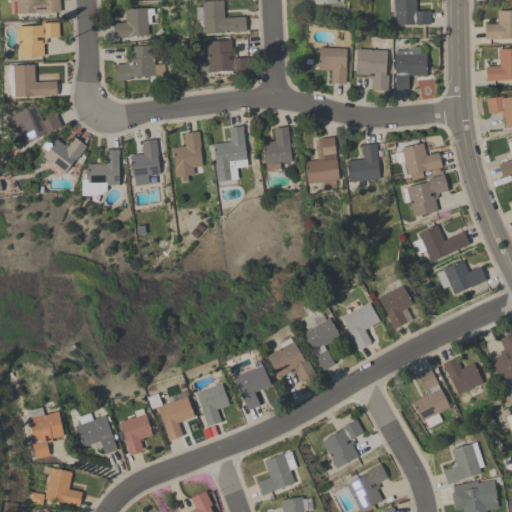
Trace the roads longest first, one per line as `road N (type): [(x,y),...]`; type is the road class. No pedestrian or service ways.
road 1 (residential): [(107,511),(138,485),(281,427),(511,301)]
road 2 (residential): [(100,114),(275,99),(374,121),(456,116)]
road 3 (residential): [(511,277),(475,189),(456,116),(458,0)]
road 4 (residential): [(422,511),(419,483),(362,380)]
